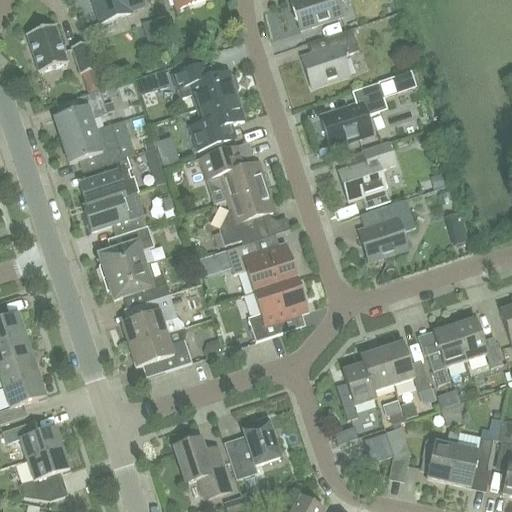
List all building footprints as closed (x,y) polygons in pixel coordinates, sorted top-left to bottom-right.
[(92,0),(101,25),(130,15),(129,13),(143,9),(140,0),(92,0)] [(208,1),(207,0),(148,0),(149,1),(151,0),(173,0),(177,11),(208,1)] [(301,33),(343,19),(336,0),(306,0),(291,5),(301,33)] [(39,75),(67,66),(55,28),(26,37),(39,75)] [(311,91),(350,79),(343,59),(359,53),(351,31),(325,40),(329,52),(301,60),(311,91)] [(79,77),(96,71),(87,44),(70,50),(79,77)] [(228,74),(216,78),(212,65),(198,69),(173,78),(181,102),(193,98),(197,112),(236,99),(234,94),(236,93),(238,90),(235,80),(231,79),(230,79),(228,74)] [(412,79),(396,83),(401,102),(417,98),(412,79)] [(330,149),(372,136),(366,119),(387,112),(379,86),(352,95),(356,108),(321,120),(330,149)] [(61,144),(95,133),(91,121),(107,116),(100,93),(77,101),(80,112),(54,121),(61,144)] [(244,124),(236,99),(197,112),(202,126),(190,129),(198,154),(223,145),(237,141),(233,128),(244,124)] [(111,127),(95,133),(61,144),(69,167),(95,158),(99,169),(122,162),(111,127)] [(390,204),(387,193),(380,172),(396,167),(389,145),(362,154),(366,164),(338,173),(349,205),(362,201),(366,212),(390,204)] [(228,203),(266,190),(258,166),(246,169),(239,149),(213,157),(214,161),(200,166),(213,208),(228,202),(228,203)] [(149,152),(132,156),(147,218),(177,211),(172,188),(159,191),(149,152)] [(119,201),(136,196),(139,195),(133,179),(130,180),(128,173),(131,172),(127,160),(122,162),(99,169),(103,181),(80,188),(87,210),(87,211),(119,201)] [(269,240),(262,219),(274,215),(266,190),(228,203),(230,210),(219,233),(219,234),(224,249),(241,244),(243,248),(256,244),(269,240)] [(142,231),(139,221),(144,219),(136,196),(119,201),(87,211),(87,210),(83,212),(91,235),(116,227),(119,238),(123,237),(125,237),(142,231)] [(368,264),(407,251),(402,235),(416,231),(406,203),(378,212),(382,227),(358,234),(368,264)] [(103,282),(156,264),(156,263),(144,267),(139,254),(154,250),(147,229),(142,231),(125,237),(123,237),(127,248),(99,258),(101,265),(99,270),(103,282)] [(254,295),(299,281),(295,269),(292,270),(285,249),(260,256),(256,244),(243,248),(226,254),(231,271),(233,278),(247,274),(254,295)] [(204,280),(231,271),(226,254),(199,263),(204,280)] [(161,278),(156,264),(103,282),(106,293),(111,296),(113,303),(142,294),(146,305),(169,298),(170,298),(163,277),(161,278)] [(299,281),(254,295),(261,317),(248,321),(255,345),(286,335),(282,323),(307,315),(299,293),(302,292),(299,281)] [(128,349),(184,331),(183,326),(177,321),(169,298),(146,305),(143,306),(146,319),(121,327),(128,349)] [(511,309),(500,313),(511,348),(511,350),(511,309)] [(0,345),(25,338),(18,317),(0,322),(0,345)] [(454,328),(466,364),(486,357),(491,371),(503,367),(494,340),(482,344),(475,322),(454,328)] [(445,371),(466,364),(454,328),(433,335),(439,354),(427,358),(437,389),(450,385),(445,371)] [(184,331),(128,349),(136,371),(161,363),(165,375),(192,366),(184,343),(186,335),(184,331)] [(0,368),(31,358),(25,338),(0,345),(0,368)] [(381,352),(393,388),(414,381),(402,345),(381,352)] [(372,395),(373,395),(393,388),(381,352),(360,359),(362,367),(363,367),(372,395)] [(0,383),(2,390),(38,379),(31,358),(0,368),(0,383)] [(376,402),(373,395),(372,395),(363,367),(362,367),(342,374),(347,389),(337,392),(347,423),(357,420),(354,409),(376,402)] [(38,379),(2,390),(9,412),(45,400),(38,379)] [(427,381),(415,385),(418,395),(430,391),(427,381)] [(495,382),(479,387),(482,396),(498,391),(495,382)] [(0,427),(9,424),(5,412),(0,413),(0,427)] [(393,429),(405,425),(402,415),(389,419),(393,429)] [(456,449),(448,486),(470,491),(474,470),(486,473),(493,442),(497,443),(501,423),(492,421),(489,433),(482,432),(480,441),(459,436),(456,449)] [(280,461),(267,423),(254,427),(253,424),(241,428),(245,439),(239,451),(226,455),(236,483),(250,479),(247,471),(280,461)] [(511,425),(501,423),(497,443),(501,444),(498,454),(511,457),(511,451),(511,425)] [(26,463),(62,452),(55,431),(37,436),(33,425),(2,435),(6,448),(20,443),(26,463)] [(389,447),(393,459),(394,463),(410,458),(401,431),(386,436),(389,447)] [(448,486),(456,449),(459,436),(448,434),(446,447),(434,445),(431,462),(423,460),(420,472),(428,473),(426,481),(448,486)] [(367,455),(389,447),(386,436),(363,444),(367,455)] [(216,449),(203,453),(200,442),(174,450),(186,486),(198,482),(204,502),(231,494),(216,449)] [(370,466),(393,459),(389,447),(367,455),(370,466)] [(62,452),(26,463),(33,484),(19,489),(23,501),(50,505),(65,500),(61,487),(58,477),(69,473),(62,452)] [(511,499),(511,461),(509,461),(501,498),(511,499)] [(251,511),(254,511),(275,500),(266,484),(243,498),(251,511)] [(86,488),(75,491),(80,511),(92,511),(93,511),(86,488)] [(320,511),(301,500),(293,511),(320,511)]
